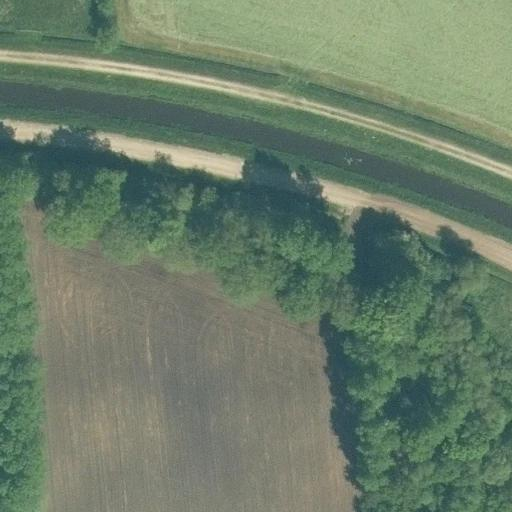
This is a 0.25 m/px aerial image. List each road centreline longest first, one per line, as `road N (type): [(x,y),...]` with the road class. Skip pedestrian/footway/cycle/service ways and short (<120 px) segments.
road 1 (track): [(0,129),(296,181),(423,219),(511,258)]
road 2 (track): [(0,54),(251,91),(381,124),(511,172)]
